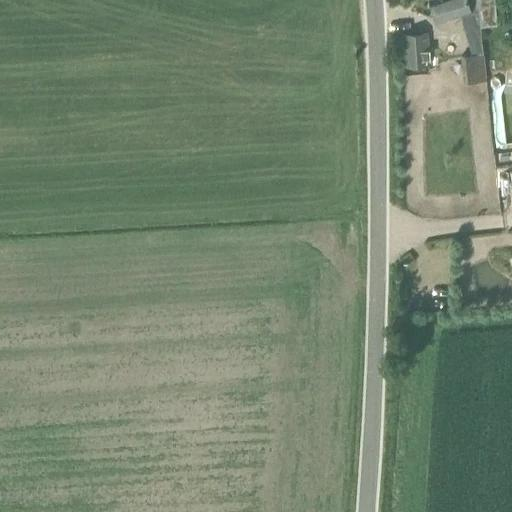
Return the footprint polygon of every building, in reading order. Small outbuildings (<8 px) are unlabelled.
[(467,0),(429,0),(436,19),(470,8),(467,0)] [(495,0),(477,0),(479,9),(481,26),(497,24),(495,0)] [(427,32),(403,33),(405,66),(429,64),(427,32)] [(464,83),(487,80),(484,53),(461,56),(464,83)] [(438,351),(441,322),(425,320),(422,349),(438,351)]
